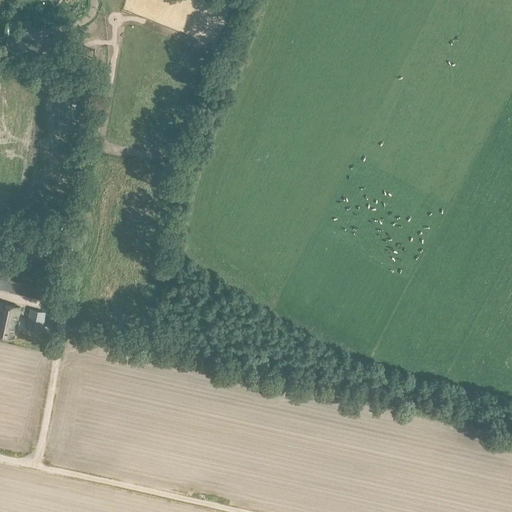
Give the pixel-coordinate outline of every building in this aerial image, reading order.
[(16,39),(13,55),(40,60),(43,44),(42,44),(32,42),(16,39)] [(13,252),(12,259),(22,261),(23,254),(13,252)] [(3,260),(0,272),(0,275),(17,279),(15,292),(38,297),(44,268),(3,260)] [(0,334),(14,338),(21,307),(0,302),(0,334)] [(30,308),(26,329),(43,332),(47,312),(30,308)]
